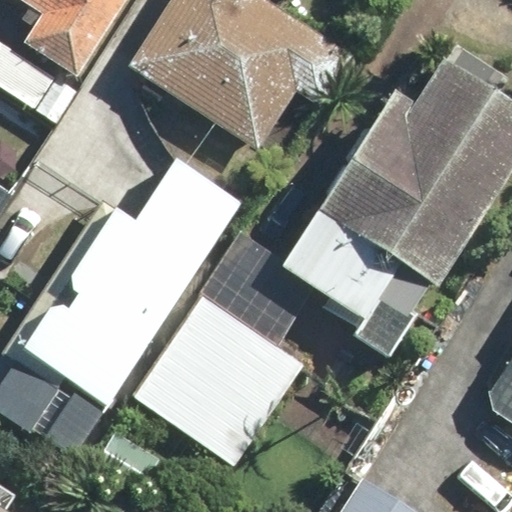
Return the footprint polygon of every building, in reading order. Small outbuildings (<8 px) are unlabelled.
[(0,0),(0,2),(37,25),(17,57),(71,90),(126,0),(0,0)] [(171,0),(122,79),(252,159),(286,103),(308,116),(340,63),(254,10),(260,0),(171,0)] [(511,129),(430,77),(404,118),(383,106),(305,231),(427,307),(511,173),(511,129)] [(98,202),(1,366),(100,424),(239,207),(173,167),(137,225),(98,202)] [(301,369),(198,303),(128,410),(231,477),(301,369)] [(157,465),(105,439),(82,485),(134,511),(157,465)] [(415,511),(361,478),(339,511),(415,511)]
